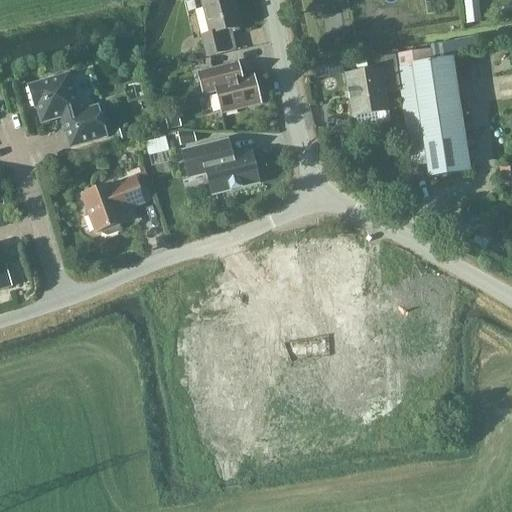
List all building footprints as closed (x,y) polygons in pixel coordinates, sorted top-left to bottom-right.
[(230,32),(240,29),(233,0),(200,0),(209,36),(201,38),(206,59),(235,52),(230,32)] [(477,0),(463,0),(462,0),(465,25),(480,23),(477,0)] [(452,43),(430,46),(430,48),(433,62),(445,60),(454,59),(453,53),(473,50),(472,44),(472,38),(452,42),(452,43)] [(257,46),(238,51),(241,62),(260,58),(257,46)] [(430,48),(393,56),(395,71),(396,71),(433,66),(433,62),(430,48)] [(376,73),(346,78),(353,119),(387,113),(383,87),(397,84),(395,71),(393,56),(379,59),(379,61),(375,62),(376,73)] [(433,66),(396,71),(397,84),(411,167),(427,165),(429,176),(462,171),(459,150),(462,149),(460,140),(457,141),(445,60),(433,62),(433,66)] [(241,80),(237,64),(198,74),(203,94),(216,91),(222,114),(259,104),(258,99),(260,94),(258,85),(254,83),(252,77),(241,80)] [(80,112),(75,96),(69,74),(27,87),(34,110),(35,109),(40,125),(60,119),(69,149),(107,138),(98,106),(80,112)] [(511,86),(496,88),(497,98),(511,96),(511,86)] [(176,114),(163,117),(167,131),(180,127),(176,114)] [(123,129),(115,132),(118,143),(127,140),(123,129)] [(193,134),(178,134),(180,146),(195,143),(193,134)] [(145,157),(167,151),(162,135),(140,142),(145,157)] [(211,196),(260,184),(251,149),(232,154),(228,140),(181,151),(188,180),(206,176),(211,196)] [(407,155),(392,157),(395,173),(409,170),(407,155)] [(138,167),(135,173),(137,177),(141,176),(145,174),(142,166),(138,167)] [(141,176),(137,177),(140,186),(148,182),(145,174),(141,176)] [(109,185),(81,196),(95,234),(100,231),(102,234),(107,237),(117,233),(119,228),(118,225),(124,223),(120,213),(143,203),(133,178),(110,187),(109,185)] [(465,242),(476,223),(466,217),(454,236),(465,242)] [(272,349),(354,346),(349,246),(268,250),(272,349)] [(0,289),(10,287),(5,270),(4,268),(0,253),(0,289)] [(425,290),(390,290),(391,322),(379,322),(379,344),(391,344),(391,354),(425,353),(425,290)] [(255,389),(258,347),(211,344),(209,386),(255,389)] [(304,363),(265,364),(266,388),(304,388),(304,363)] [(356,424),(355,400),(323,401),(323,425),(356,424)]
